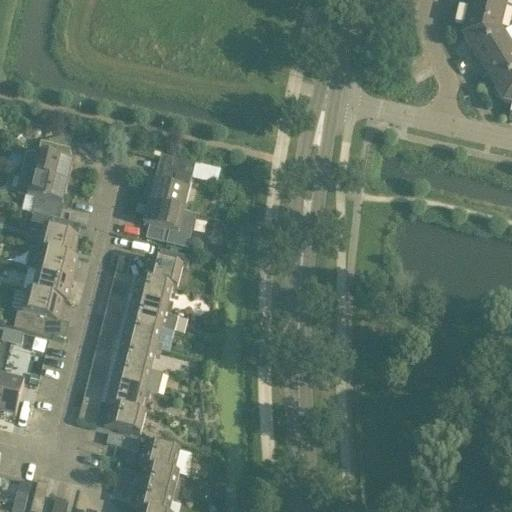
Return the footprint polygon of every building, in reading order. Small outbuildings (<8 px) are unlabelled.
[(450,17),(466,20),(501,29),(506,8),(473,0),(470,0),(468,12),(453,8),(450,17)] [(466,20),(450,17),(448,25),(464,29),(462,38),(471,53),(501,34),(500,32),(501,29),(466,20)] [(473,67),(478,74),(511,52),(511,51),(501,34),(471,53),(478,64),(473,67)] [(494,90),(511,78),(511,52),(478,74),(482,81),(487,78),(494,90)] [(511,123),(511,78),(494,90),(503,105),(511,107),(508,122),(511,123)] [(40,144),(37,156),(29,154),(25,156),(21,174),(67,186),(72,164),(66,163),(69,151),(40,144)] [(195,166),(166,158),(159,186),(154,184),(148,206),(183,215),(189,193),(181,191),(184,180),(191,182),(195,166)] [(62,207),(67,186),(21,174),(16,193),(17,196),(34,200),(31,212),(53,218),(56,206),(62,207)] [(196,218),(183,215),(148,206),(143,227),(149,229),(146,241),(187,251),(196,218)] [(38,252),(77,262),(77,261),(73,260),(78,239),(80,228),(33,217),(30,232),(42,235),(38,252)] [(221,250),(205,246),(203,255),(218,259),(221,250)] [(77,262),(38,252),(42,253),(37,274),(72,283),(77,262)] [(137,281),(177,291),(182,270),(186,272),(189,260),(160,253),(158,264),(147,261),(142,282),(137,281)] [(133,264),(122,261),(118,275),(130,278),(133,264)] [(72,283),(37,274),(32,294),(27,293),(67,304),(72,283)] [(130,288),(132,281),(115,276),(113,284),(130,288)] [(132,302),(171,312),(173,306),(168,305),(172,290),(176,292),(177,291),(137,281),(132,302)] [(67,304),(27,293),(22,314),(18,313),(15,325),(43,332),(46,321),(57,324),(62,303),(67,304)] [(110,297),(108,305),(125,309),(127,301),(110,297)] [(127,323),(161,332),(174,335),(178,320),(170,318),(171,312),(132,302),(127,323)] [(105,318),(103,326),(120,330),(122,322),(105,318)] [(174,336),(174,335),(161,332),(127,323),(121,344),(161,354),(162,348),(158,347),(161,333),(174,336)] [(10,346),(13,335),(4,333),(1,344),(10,346)] [(13,335),(10,346),(21,349),(24,338),(13,335)] [(99,339),(97,346),(115,351),(117,343),(99,339)] [(151,374),(155,359),(159,360),(161,354),(121,344),(116,365),(151,374)] [(94,360),(92,367),(109,372),(111,364),(94,360)] [(111,386),(158,398),(163,378),(150,375),(151,374),(116,365),(111,386)] [(36,387),(38,377),(31,375),(29,385),(36,387)] [(2,380),(0,387),(0,417),(15,421),(23,385),(2,380)] [(89,380),(87,388),(104,393),(106,385),(89,380)] [(105,407),(145,417),(145,416),(140,415),(144,401),(149,402),(150,396),(158,398),(111,386),(105,407)] [(84,401),(82,409),(99,413),(101,406),(84,401)] [(105,407),(110,409),(105,429),(139,438),(145,417),(105,407)] [(138,455),(140,445),(109,438),(107,448),(138,455)] [(189,457),(179,455),(144,446),(139,467),(178,477),(183,478),(187,477),(191,462),(189,457)] [(138,489),(178,499),(179,493),(175,492),(178,477),(139,467),(139,468),(143,469),(141,480),(138,489)] [(117,484),(138,489),(141,480),(132,477),(132,476),(120,473),(117,484)] [(138,489),(117,484),(114,497),(126,500),(129,489),(138,491),(138,489)] [(41,511),(48,487),(36,485),(29,511),(41,511)] [(137,511),(139,511),(169,511),(171,504),(176,506),(178,499),(138,489),(138,491),(133,511),(138,511),(137,511)] [(15,507),(26,510),(28,499),(17,497),(15,507)]
